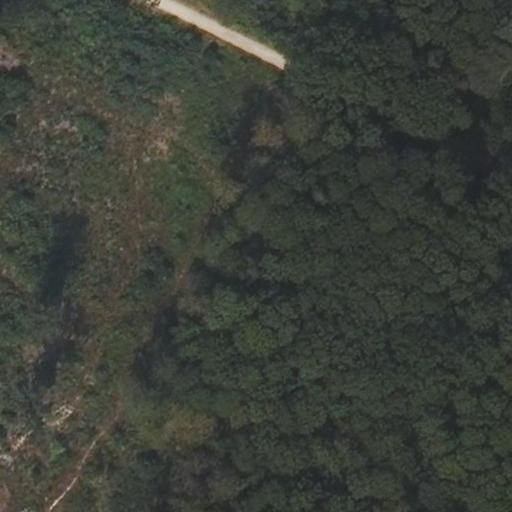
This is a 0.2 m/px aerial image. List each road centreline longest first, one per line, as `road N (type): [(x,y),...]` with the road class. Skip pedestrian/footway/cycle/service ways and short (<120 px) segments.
road 1 (track): [(306,90),(511,196)]
road 2 (track): [(135,0),(306,90)]
